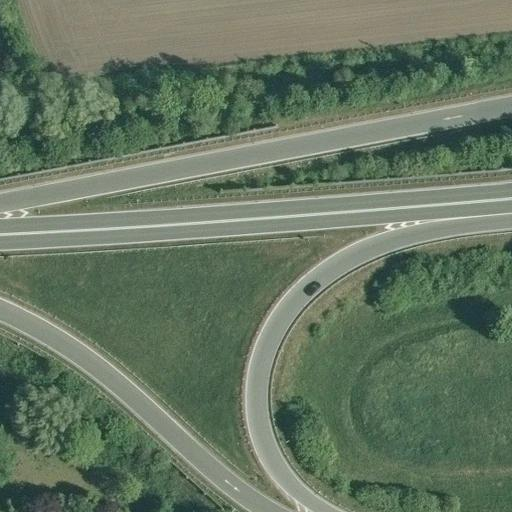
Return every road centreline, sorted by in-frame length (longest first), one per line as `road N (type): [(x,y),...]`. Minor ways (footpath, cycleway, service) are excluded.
road 1 (trunk): [(511,106),(273,148),(0,210)]
road 2 (trunk): [(0,232),(470,206)]
road 3 (trunk): [(336,511),(291,478),(263,439),(254,389),(259,341),(272,313),(324,261),(470,206)]
road 4 (trunk): [(0,302),(119,376),(268,511)]
